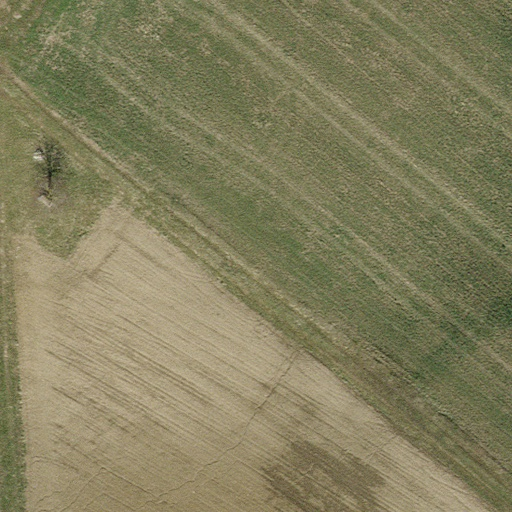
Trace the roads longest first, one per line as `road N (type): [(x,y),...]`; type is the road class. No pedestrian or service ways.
road 1 (track): [(0,66),(511,491)]
road 2 (track): [(8,0),(0,14),(0,302),(16,511)]
